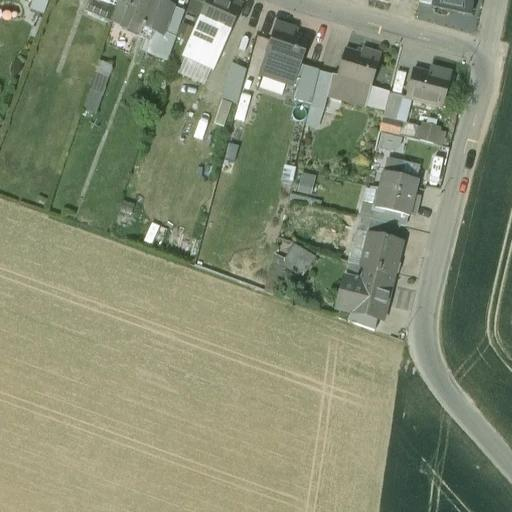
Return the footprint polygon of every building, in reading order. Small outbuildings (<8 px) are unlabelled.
[(100,0),(99,3),(90,0),(89,0),(85,11),(110,22),(110,20),(117,0),(100,0)] [(117,0),(110,20),(120,25),(126,9),(124,9),(127,0),(117,0)] [(127,0),(124,9),(126,9),(120,25),(134,31),(136,27),(139,28),(141,24),(138,23),(140,19),(152,25),(163,0),(127,0)] [(229,0),(228,3),(221,0),(205,0),(186,47),(214,59),(238,4),(230,0),(229,0)] [(471,0),(433,0),(433,6),(469,13),(471,0)] [(167,7),(159,32),(150,29),(146,42),(138,39),(134,51),(164,61),(180,12),(167,7)] [(292,29),(274,22),(256,75),(276,82),(283,62),(296,66),(305,39),(290,34),(292,29)] [(379,56),(361,52),(359,57),(342,52),(335,81),(345,83),(340,101),(384,112),(388,94),(370,89),(379,56)] [(242,70),(228,64),(223,96),(237,102),(241,88),(242,70)] [(315,73),(302,69),(292,101),(311,106),(315,73)] [(450,75),(431,70),(430,76),(414,72),(406,100),(442,108),(450,75)] [(311,106),(306,124),(315,127),(319,112),(321,112),(330,78),(318,75),(311,106)] [(92,82),(88,92),(91,94),(84,109),(90,112),(101,86),(92,82)] [(402,97),(388,94),(384,112),(382,118),(383,118),(380,132),(399,137),(402,123),(395,122),(402,97)] [(443,134),(421,128),(418,141),(440,146),(443,134)] [(437,184),(442,158),(431,156),(426,182),(437,184)] [(297,185),(310,187),(312,174),(299,172),(297,185)] [(416,182),(382,175),(374,209),(407,217),(416,182)] [(399,243),(367,235),(366,236),(370,237),(366,252),(363,251),(359,267),(392,275),(399,243)] [(297,285),(309,251),(275,240),(264,274),(297,285)] [(392,275),(359,267),(355,282),(341,278),(334,309),(346,313),(374,320),(377,305),(384,307),(392,275)] [(374,320),(346,313),(344,322),(371,332),(374,320)]
